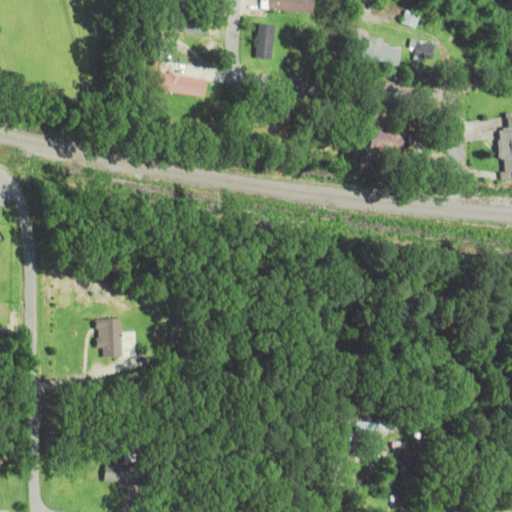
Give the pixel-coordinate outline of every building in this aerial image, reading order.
[(265,0),(264,10),(307,14),(308,0),(265,0)] [(418,16),(404,11),(399,23),(413,29),(418,16)] [(204,33),(204,16),(170,16),(170,33),(204,33)] [(251,59),(267,60),(270,25),(254,24),(251,59)] [(396,48),(378,46),(379,38),(353,36),(351,62),(395,66),(396,48)] [(430,62),(433,43),(409,39),(405,57),(430,62)] [(153,90),(200,97),(202,79),(155,73),(153,90)] [(495,130),(496,174),(511,173),(511,180),(511,179),(511,115),(502,116),(502,130),(495,130)] [(337,143),(337,126),(312,126),(312,143),(337,143)] [(397,130),(366,130),(366,153),(397,153),(397,130)] [(403,136),(403,164),(419,164),(419,136),(403,136)] [(133,357),(132,332),(117,333),(117,319),(93,320),(93,350),(98,349),(99,357),(133,357)] [(393,423),(352,423),(352,433),(393,433),(393,423)] [(401,476),(413,475),(411,463),(400,464),(401,476)] [(345,483),(359,480),(356,464),(341,467),(345,483)] [(134,466),(100,466),(100,483),(134,483),(134,466)]
